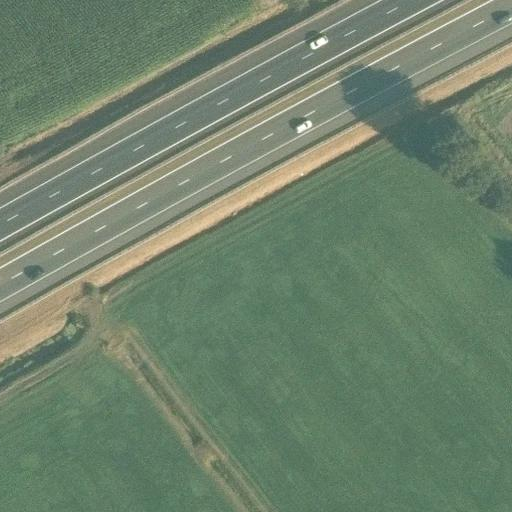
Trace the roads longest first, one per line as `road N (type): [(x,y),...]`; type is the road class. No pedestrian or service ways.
road 1 (motorway): [(0,287),(229,155),(511,9)]
road 2 (motorway): [(416,0),(0,226)]
road 3 (track): [(115,335),(0,397)]
